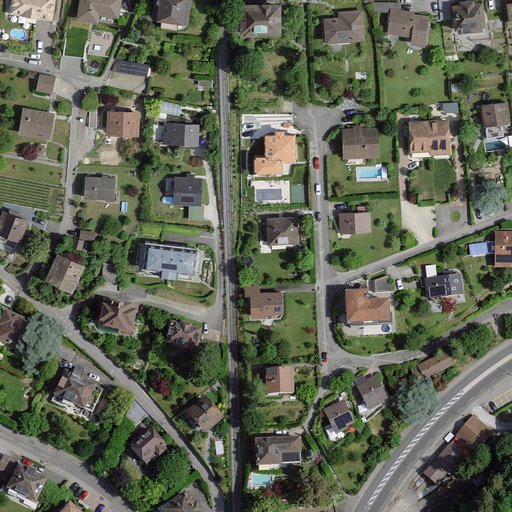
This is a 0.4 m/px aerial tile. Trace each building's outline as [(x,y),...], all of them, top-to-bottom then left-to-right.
[(12,0),(10,14),(54,20),(56,0),(12,0)] [(81,0),(78,20),(101,23),(102,16),(120,18),(123,0),(81,0)] [(187,0),(160,0),(158,23),(187,26),(190,0),(187,0)] [(456,6),(458,27),(458,29),(470,28),(470,33),(484,32),(484,26),(489,26),(487,4),(479,5),(478,0),(464,0),(465,5),(456,6)] [(245,2),(246,35),(261,35),(261,31),(285,31),(284,2),(245,2)] [(393,9),(390,33),(415,36),(414,44),(429,45),(432,16),(417,15),(417,11),(393,9)] [(325,18),(327,42),(366,40),(365,10),(340,11),(340,17),(325,18)] [(117,59),(111,71),(147,77),(149,64),(117,59)] [(40,73),(37,89),(54,92),(57,76),(40,73)] [(508,100),(482,105),(486,125),(511,120),(508,100)] [(24,107),(20,132),(52,137),(57,112),(24,107)] [(109,110),(108,133),(138,134),(139,111),(109,110)] [(450,118),(412,121),(415,153),(452,150),(450,118)] [(164,130),(163,142),(200,145),(201,124),(168,122),(167,131),(164,130)] [(345,128),(346,158),(382,156),(381,127),(345,128)] [(295,134),(265,134),(265,154),(253,154),(253,177),(284,177),(284,162),(294,162),(295,134)] [(205,174),(173,173),(173,201),(204,202),(205,174)] [(87,175),(86,196),(106,197),(105,201),(116,202),(118,177),(87,175)] [(4,209),(0,219),(0,232),(25,241),(33,219),(4,209)] [(340,213),(341,233),(372,231),(371,212),(340,213)] [(268,217),(269,244),(299,242),(298,216),(268,217)] [(80,229),(79,238),(95,240),(95,231),(80,229)] [(511,232),(499,233),(500,268),(511,267),(511,232)] [(199,252),(147,246),(144,271),(196,278),(199,252)] [(59,253),(49,278),(76,290),(87,264),(59,253)] [(466,276),(427,280),(428,292),(432,291),(433,299),(468,295),(466,276)] [(376,278),(376,292),(391,292),(391,278),(376,278)] [(253,295),(254,316),(267,316),(267,314),(285,313),(284,291),(261,292),(260,286),(246,286),(247,295),(253,295)] [(351,292),(353,323),(397,321),(396,299),(373,300),(373,291),(351,292)] [(98,329),(132,336),(138,310),(104,303),(98,329)] [(5,328),(1,340),(23,348),(28,334),(23,332),(28,318),(7,311),(1,327),(5,328)] [(201,352),(205,331),(196,329),(197,326),(185,324),(184,325),(174,323),(169,345),(201,352)] [(421,365),(429,380),(456,366),(448,351),(421,365)] [(269,370),(271,395),(298,393),(297,368),(269,370)] [(68,372),(57,395),(95,412),(105,389),(86,380),(89,373),(80,369),(77,376),(68,372)] [(359,385),(374,409),(392,398),(378,374),(359,385)] [(210,432),(226,416),(204,394),(188,410),(210,432)] [(327,411),(339,434),(359,423),(346,400),(327,411)] [(473,416),(454,439),(469,452),(475,446),(478,449),(492,433),(473,416)] [(133,446),(148,463),(156,455),(160,459),(168,452),(163,446),(166,443),(152,428),(133,446)] [(255,442),(257,469),(283,468),(283,466),(302,465),(301,440),(255,442)] [(425,473),(437,485),(464,457),(451,445),(425,473)] [(3,455),(0,462),(0,476),(6,480),(16,461),(3,455)] [(10,490),(39,504),(50,480),(40,475),(41,472),(33,468),(31,471),(21,466),(10,490)] [(163,510),(164,511),(205,511),(207,511),(198,501),(195,504),(184,491),(163,510)]
